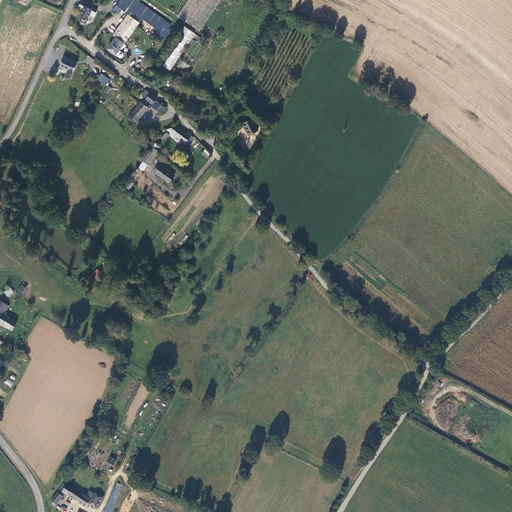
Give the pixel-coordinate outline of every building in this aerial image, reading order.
[(121,10),(129,0),(128,0),(120,0),(116,6),(121,10)] [(168,27),(170,25),(136,0),(129,10),(166,37),(171,29),(168,27)] [(187,1),(177,17),(200,31),(213,10),(210,8),(206,15),(190,5),(191,4),(187,1)] [(86,22),(87,23),(89,18),(88,18),(91,14),(93,9),(84,5),(82,9),(84,10),(81,15),(81,21),(80,23),(80,24),(83,26),(85,25),(86,22)] [(118,14),(121,10),(116,6),(113,10),(118,14)] [(115,38),(107,49),(116,56),(139,24),(128,15),(113,36),(115,38)] [(186,27),(161,63),(171,70),(196,34),(186,27)] [(77,64),(64,59),(60,67),(68,71),(68,73),(73,75),(77,64)] [(106,86),(110,79),(101,73),(96,79),(106,86)] [(150,93),(150,94),(146,98),(146,99),(152,104),(157,98),(150,93)] [(142,103),(129,117),(135,123),(149,108),(146,105),(147,103),(144,101),(143,103),(142,103)] [(157,111),(161,105),(157,101),(152,107),(157,111)] [(167,106),(164,104),(162,105),(161,105),(157,111),(161,114),(167,106)] [(252,119),(243,124),(249,136),(259,131),(252,119)] [(192,134),(188,131),(186,134),(177,127),(168,132),(174,135),(174,136),(185,144),(187,141),(191,135),(192,134)] [(205,149),(201,153),(206,158),(210,154),(205,149)] [(154,156),(150,152),(142,162),(144,163),(142,166),(146,168),(154,156)] [(155,173),(169,183),(175,176),(159,166),(155,173)] [(162,278),(156,273),(149,281),(154,286),(162,278)] [(146,299),(133,282),(129,285),(142,302),(146,299)] [(16,290),(22,295),(27,289),(21,285),(16,290)] [(4,292),(7,297),(14,293),(10,288),(4,292)] [(0,323),(12,331),(17,322),(4,315),(9,306),(0,301),(0,323)] [(4,383),(11,388),(14,383),(7,379),(4,383)] [(103,441),(97,437),(91,447),(96,450),(103,441)] [(109,456),(107,462),(114,465),(116,459),(109,456)] [(78,494),(62,484),(58,490),(58,491),(86,507),(88,504),(96,510),(104,497),(96,492),(94,494),(89,491),(86,496),(84,495),(84,493),(81,491),(78,494)] [(54,507),(62,497),(57,493),(51,500),(53,502),(51,505),(54,507)] [(109,502),(105,511),(110,511),(114,504),(109,502)]
